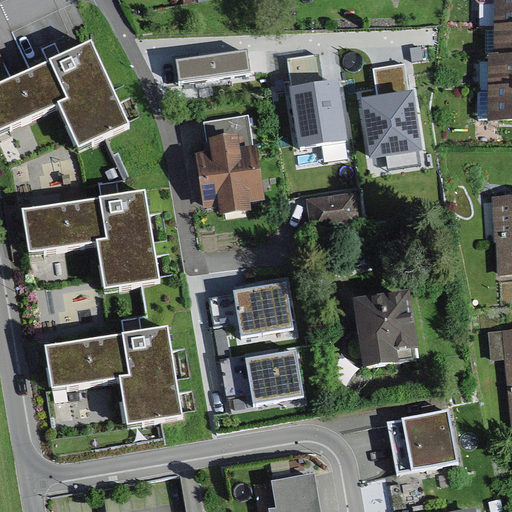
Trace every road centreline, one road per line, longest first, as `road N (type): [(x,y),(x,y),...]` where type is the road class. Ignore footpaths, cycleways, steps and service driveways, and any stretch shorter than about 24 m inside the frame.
road 1 (residential): [(0,310),(20,445),(37,467),(53,474),(315,432),(346,453),(358,511)]
road 2 (residential): [(106,0),(168,136),(193,259),(209,265),(295,256)]
